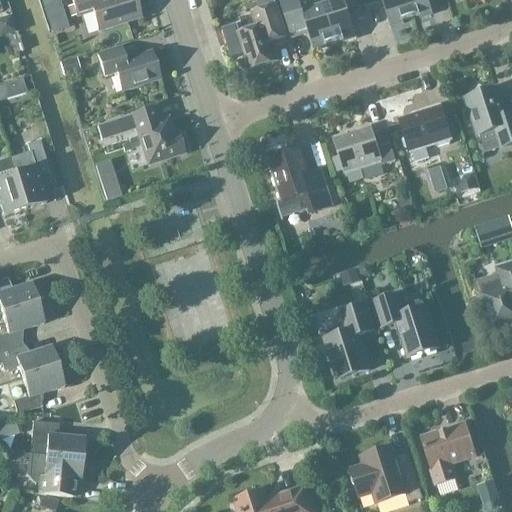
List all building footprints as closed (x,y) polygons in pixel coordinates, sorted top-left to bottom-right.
[(139,19),(133,0),(100,0),(99,0),(70,0),(76,18),(91,13),(98,32),(139,19)] [(256,0),(260,11),(276,6),(273,0),(256,0)] [(326,45),(334,43),(320,0),(295,0),(280,5),(288,32),(305,26),(313,52),(326,48),(326,45)] [(320,0),(334,43),(342,40),(343,43),(356,38),(347,13),(359,9),(355,0),(320,0)] [(402,21),(410,19),(404,0),(362,0),(364,7),(381,2),(390,28),(403,24),(402,21)] [(404,0),(410,19),(418,16),(419,18),(432,14),(427,0),(404,0)] [(234,28),(223,31),(230,54),(242,51),(248,71),(277,62),(271,45),(274,41),(285,37),(276,6),(260,11),(252,14),(256,28),(236,35),(234,28)] [(119,48),(96,56),(104,78),(115,74),(121,93),(159,81),(150,52),(123,61),(119,48)] [(466,98),(478,136),(481,147),(499,142),(501,149),(511,145),(511,114),(504,117),(495,89),(466,98)] [(440,106),(414,114),(415,116),(398,121),(408,153),(450,140),(440,106)] [(152,109),(96,127),(101,142),(136,131),(147,166),(182,155),(176,134),(172,135),(167,119),(157,123),(152,109)] [(370,128),(333,140),(344,174),(380,162),(381,166),(395,162),(385,131),(372,135),(370,128)] [(9,160),(24,211),(45,204),(37,178),(49,174),(37,137),(25,140),(27,148),(7,155),(9,160)] [(268,161),(281,203),(278,204),(278,203),(276,203),(274,210),(278,223),(279,222),(278,219),(307,210),(309,214),(306,215),(306,216),(331,208),(322,178),(309,182),(299,151),(268,161)] [(99,189),(116,185),(108,159),(92,164),(99,189)] [(0,207),(3,217),(24,211),(9,160),(0,163),(0,207)] [(215,334),(207,300),(216,298),(201,231),(164,240),(167,250),(152,253),(173,344),(215,334)] [(511,264),(496,270),(498,277),(477,284),(492,332),(511,325),(511,264)] [(0,312),(1,316),(37,304),(30,284),(4,293),(0,281),(0,312)] [(401,307),(397,295),(372,303),(380,329),(396,324),(396,326),(407,359),(439,349),(426,307),(423,308),(422,304),(418,302),(401,307)] [(0,336),(0,351),(21,344),(17,333),(43,325),(37,304),(1,316),(7,335),(0,336)] [(373,332),(364,305),(340,313),(344,325),(343,326),(327,331),(325,335),(326,339),(323,340),(336,382),(369,371),(357,337),(373,332)] [(21,344),(0,351),(0,365),(1,365),(4,373),(18,368),(21,379),(57,368),(55,362),(60,361),(55,346),(24,356),(21,344)] [(63,388),(57,368),(21,379),(27,398),(13,402),(17,415),(41,407),(37,396),(63,388)] [(30,455),(30,456),(82,461),(84,440),(57,437),(58,425),(33,422),(29,455),(30,455)] [(437,434),(420,439),(435,487),(455,480),(450,465),(476,457),(465,425),(447,431),(438,434),(437,434)] [(355,487),(358,498),(372,494),(376,505),(405,496),(408,503),(422,499),(410,461),(397,465),(392,448),(361,458),(364,467),(350,472),(351,476),(350,480),(351,485),(355,487)] [(82,461),(30,456),(28,475),(34,482),(42,483),(41,496),(71,499),(73,481),(80,482),(82,461)] [(310,511),(303,491),(279,498),(279,500),(265,504),(261,493),(235,502),(235,503),(236,503),(239,511),(310,511)]
